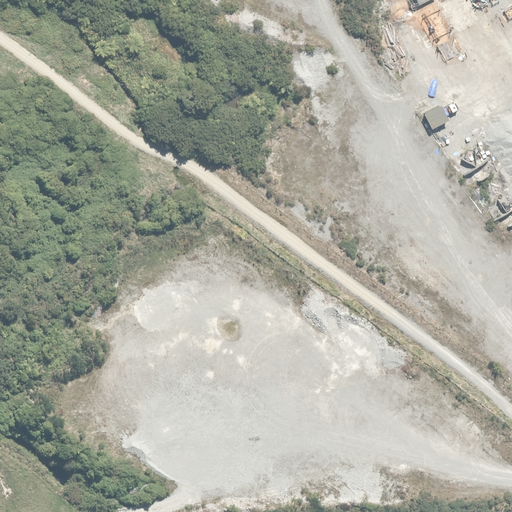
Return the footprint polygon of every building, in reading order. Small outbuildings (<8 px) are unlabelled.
[(442,20),(435,8),(413,20),(418,30),(419,33),(442,20)] [(419,33),(418,30),(407,35),(418,55),(429,49),(419,33)] [(495,169),(488,160),(463,179),(470,189),(495,169)] [(511,209),(511,199),(508,193),(487,208),(496,220),(511,209)] [(511,222),(511,209),(496,220),(503,229),(511,222)]
